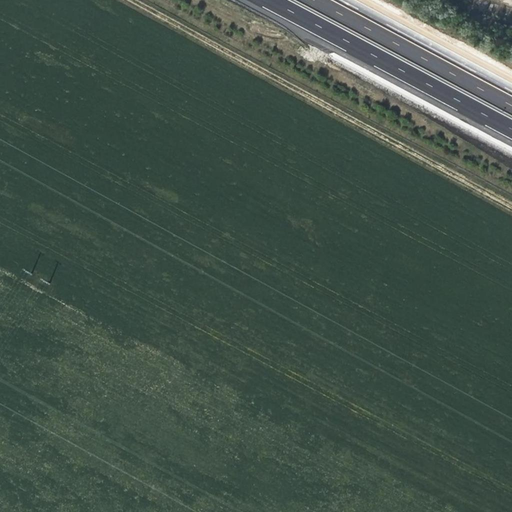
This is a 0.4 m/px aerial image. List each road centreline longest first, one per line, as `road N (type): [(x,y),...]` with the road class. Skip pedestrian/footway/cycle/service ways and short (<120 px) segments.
road 1 (track): [(131,0),(511,210)]
road 2 (motorway): [(270,0),(511,128)]
road 3 (motorway): [(511,101),(321,0)]
